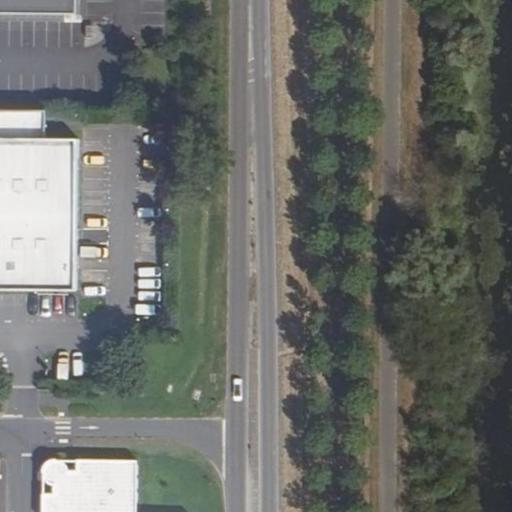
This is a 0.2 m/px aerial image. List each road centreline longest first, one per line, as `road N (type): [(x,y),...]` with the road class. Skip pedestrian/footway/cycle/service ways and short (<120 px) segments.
road 1 (primary): [(268,511),(260,60),(251,3)]
road 2 (primary): [(251,3),(239,59),(237,445)]
road 3 (unclassified): [(21,433),(179,428),(237,445)]
